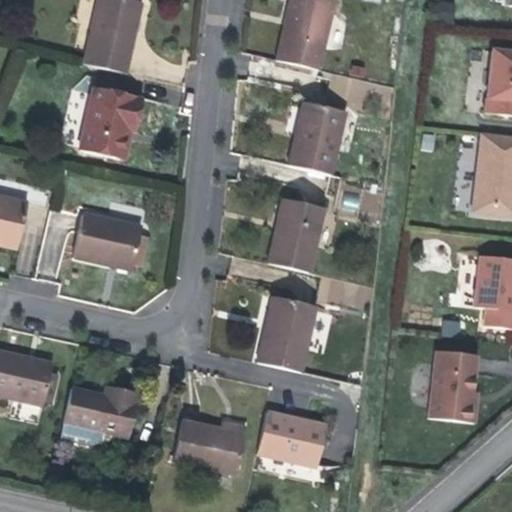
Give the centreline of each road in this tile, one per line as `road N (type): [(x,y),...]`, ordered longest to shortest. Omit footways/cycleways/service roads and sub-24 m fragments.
road 1 (residential): [(511,439),(429,511),(72,511),(0,495)]
road 2 (track): [(419,0),(363,511)]
road 3 (residential): [(0,297),(131,329),(170,324),(188,308),(198,286),(228,0)]
